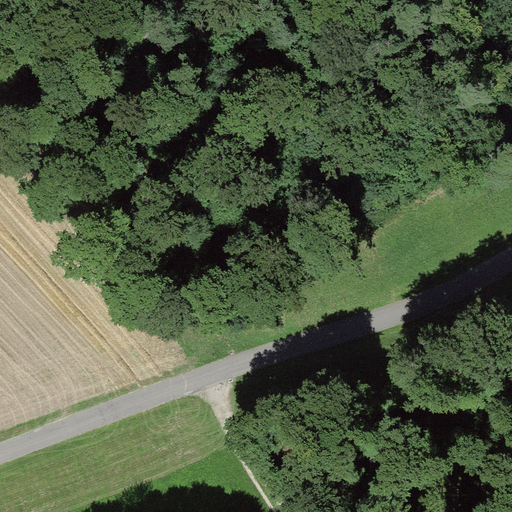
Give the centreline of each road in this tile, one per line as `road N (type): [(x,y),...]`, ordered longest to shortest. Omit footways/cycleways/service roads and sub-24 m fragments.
road 1 (unclassified): [(0,455),(511,249)]
road 2 (track): [(212,372),(284,511)]
